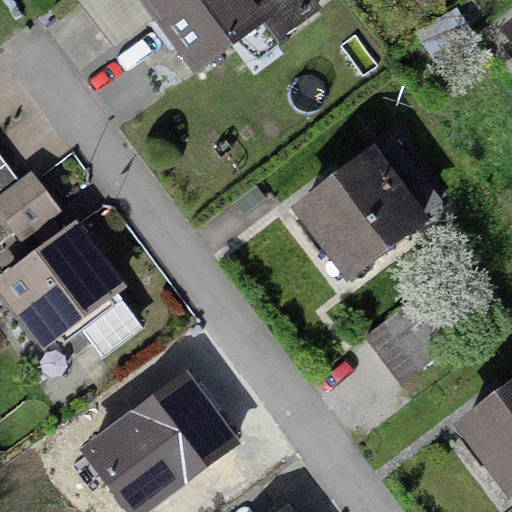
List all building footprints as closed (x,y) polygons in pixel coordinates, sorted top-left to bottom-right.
[(311,18),(298,0),(140,0),(196,74),(258,28),(272,47),(311,18)] [(390,146),(367,164),(366,163),(300,212),(349,277),(415,228),(412,224),(436,206),(390,146)] [(16,237),(50,212),(31,185),(21,192),(0,163),(0,245),(14,235),(16,237)] [(131,323),(111,297),(113,295),(68,235),(0,285),(45,346),(74,324),(94,351),(106,353),(129,335),(131,323)] [(408,307),(362,341),(372,354),(380,364),(388,376),(397,388),(443,353),(425,330),(408,307)] [(127,428),(172,489),(227,448),(181,387),(127,428)] [(511,390),(462,428),(511,494),(511,493),(511,390)] [(89,456),(64,474),(90,510),(108,497),(95,480),(102,474),(89,456)]
